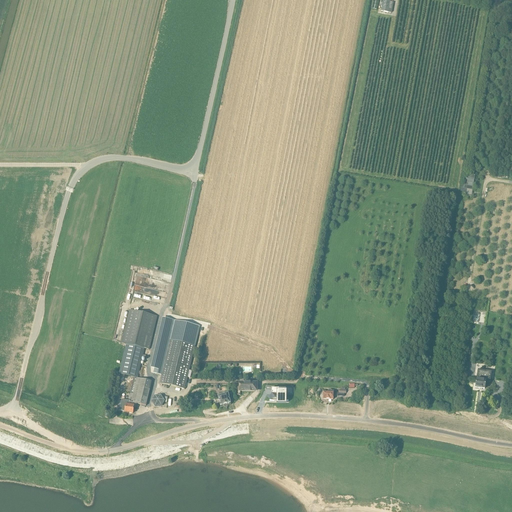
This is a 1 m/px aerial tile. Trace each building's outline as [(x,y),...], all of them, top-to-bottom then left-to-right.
[(390,0),(383,0),(381,11),(388,12),(390,0)] [(463,189),(467,190),(472,191),(475,176),(466,174),(463,189)] [(157,317),(129,311),(122,343),(126,344),(119,374),(134,378),(137,379),(137,378),(144,349),(149,350),(157,317)] [(162,375),(160,384),(185,390),(187,378),(189,371),(195,347),(195,346),(199,328),(174,322),(170,341),(162,375)] [(485,343),(478,342),(477,349),(484,350),(485,343)] [(467,377),(469,362),(469,361),(460,360),(458,376),(467,377)] [(490,381),(492,372),(478,370),(477,380),(475,388),(485,389),(486,382),(489,382),(490,381)] [(151,382),(137,378),(137,379),(134,378),(130,393),(128,402),(121,401),(120,411),(125,412),(125,413),(133,414),(134,407),(136,407),(136,404),(146,406),(151,382)] [(277,395),(277,401),(280,401),(286,402),(286,390),(271,389),(271,394),(277,395)] [(333,400),(333,391),(332,391),(328,391),(328,392),(323,392),(323,400),(333,400)] [(228,395),(218,397),(220,407),(230,404),(228,395)] [(166,397),(153,396),(152,407),(166,407),(166,397)]
